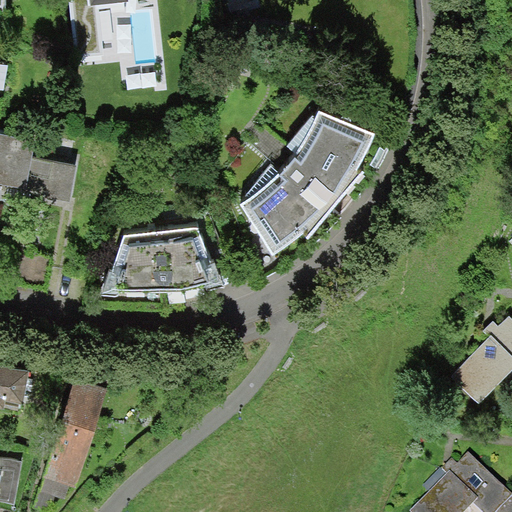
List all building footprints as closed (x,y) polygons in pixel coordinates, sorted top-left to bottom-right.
[(70,0),(76,53),(101,50),(96,1),(105,0),(70,0)] [(259,226),(272,248),(305,224),(301,221),(317,201),(323,206),(329,199),(342,184),(336,179),(352,160),(356,163),(374,127),(350,117),(350,113),(347,110),(342,110),(340,113),(319,104),(294,147),(265,122),(249,141),(279,166),(240,197),(252,216),(250,220),(251,224),(255,227),(259,226)] [(70,162),(73,142),(51,138),(48,159),(29,155),(33,134),(0,128),(0,175),(23,180),(22,184),(68,193),(73,163),(70,162)] [(197,221),(124,229),(109,275),(116,286),(165,285),(183,281),(208,277),(214,264),(197,221)] [(46,284),(52,252),(33,248),(32,254),(15,251),(10,278),(46,284)] [(511,359),(511,360),(511,315),(509,312),(477,344),(454,368),(480,392),(511,359)] [(0,399),(1,399),(3,391),(20,394),(25,367),(0,362),(0,399)] [(42,485),(36,504),(50,509),(55,493),(66,496),(71,479),(77,481),(97,421),(109,382),(85,375),(72,371),(60,410),(36,484),(42,485)] [(0,493),(11,496),(18,458),(0,455),(0,493)] [(511,497),(468,455),(435,489),(413,511),(414,511),(459,511),(470,502),(480,511),(497,511),(511,498),(511,497)] [(511,511),(511,495),(511,497),(511,498),(497,511),(511,511)]
